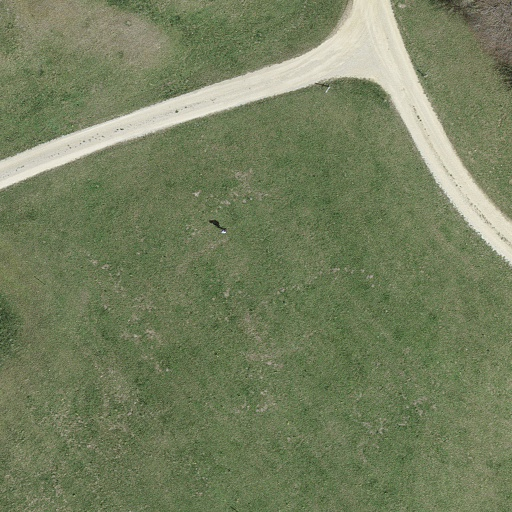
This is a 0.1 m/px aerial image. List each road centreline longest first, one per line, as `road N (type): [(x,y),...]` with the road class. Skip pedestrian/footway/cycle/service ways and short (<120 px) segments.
road 1 (track): [(392,58),(154,128),(0,189)]
road 2 (track): [(372,0),(413,116),(479,217),(511,247)]
